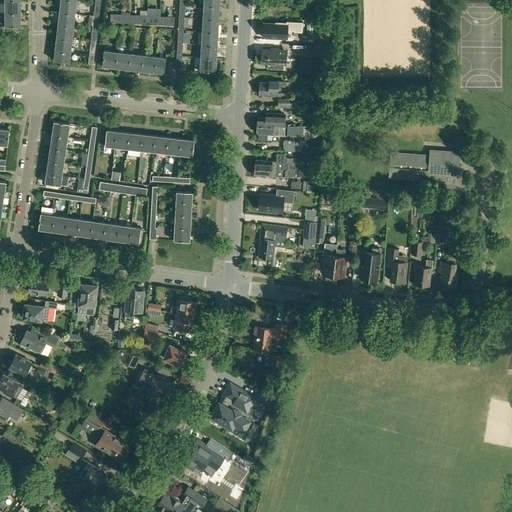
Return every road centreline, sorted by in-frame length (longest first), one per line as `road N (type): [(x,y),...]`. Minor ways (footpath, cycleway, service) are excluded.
road 1 (residential): [(511,321),(229,286)]
road 2 (residential): [(117,511),(207,368),(229,286)]
road 3 (residential): [(229,286),(14,255)]
road 4 (residential): [(238,118),(38,94)]
road 5 (residential): [(229,286),(238,118)]
road 6 (residential): [(14,255),(38,94)]
